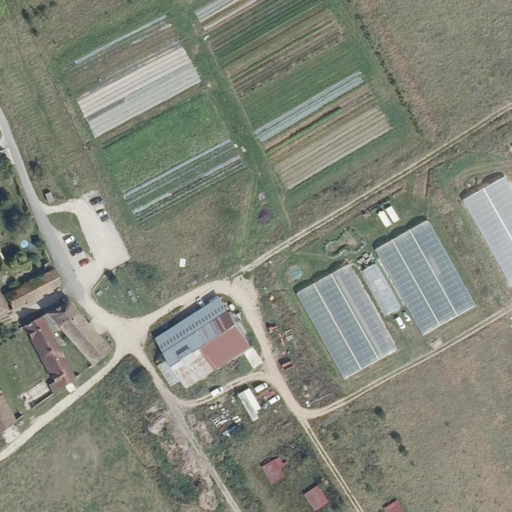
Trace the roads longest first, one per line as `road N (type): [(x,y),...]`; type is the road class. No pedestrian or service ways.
road 1 (track): [(0,454),(98,377),(122,346),(511,100)]
road 2 (unclassified): [(0,119),(72,294)]
road 3 (track): [(143,372),(234,511)]
